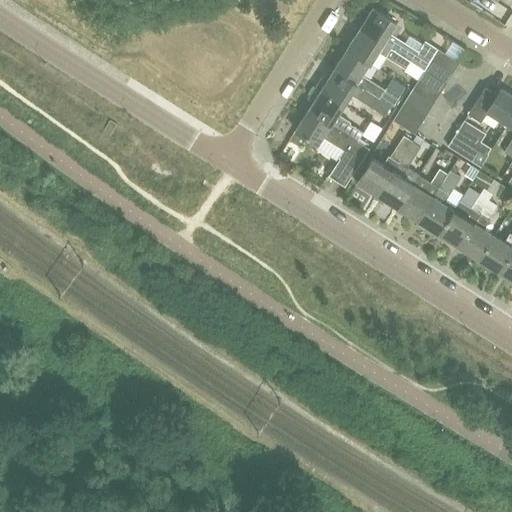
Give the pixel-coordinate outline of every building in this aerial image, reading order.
[(424,69),(431,59),(438,48),(425,40),(421,45),(418,50),(405,43),(389,32),(395,22),(372,8),(359,28),(416,64),(424,69)] [(359,28),(346,49),(369,64),(377,51),(405,69),(407,67),(412,70),(416,64),(359,28)] [(431,59),(453,72),(459,62),(438,48),(431,59)] [(369,64),(346,49),(334,69),(379,97),(384,89),(362,74),(369,64)] [(446,83),(453,72),(431,59),(424,69),(446,83)] [(316,86),(321,89),(344,103),(350,93),(373,107),(384,115),(390,105),(379,97),(334,69),(329,77),(326,75),(322,76),(316,86)] [(424,69),(418,79),(440,93),(446,83),(424,69)] [(434,103),(440,93),(418,79),(411,90),(434,103)] [(321,89),(316,86),(310,95),(311,99),(314,101),(308,109),(331,124),(357,140),(363,131),(350,123),(351,121),(338,113),(344,103),(321,89)] [(487,111),(507,124),(511,116),(511,94),(501,88),(498,94),(485,86),(468,113),(480,120),(487,111)] [(427,113),(434,103),(411,90),(406,99),(427,113)] [(406,99),(399,110),(421,123),(427,113),(406,99)] [(370,148),(357,140),(331,124),(308,109),(295,130),(318,144),(323,137),(344,150),(339,157),(340,158),(357,168),(370,148)] [(415,132),(421,123),(399,110),(393,119),(415,132)] [(511,116),(507,124),(511,126),(511,136),(503,151),(511,157),(511,116)] [(301,134),(295,130),(288,139),(295,143),(301,134)] [(489,153),(456,133),(448,146),(481,166),(489,153)] [(356,182),(376,195),(410,140),(403,135),(390,156),(388,155),(383,164),(371,157),(356,182)] [(376,195),(398,208),(413,183),(402,176),(421,146),(410,140),(376,195)] [(439,168),(430,182),(439,187),(448,173),(439,168)] [(418,221),(438,234),(454,209),(443,202),(449,194),(447,192),(459,174),(450,169),(448,173),(439,187),(433,196),(418,221)] [(413,183),(398,208),(418,221),(433,196),(413,183)] [(438,234),(458,246),(488,199),(492,193),(484,187),(471,207),(459,200),(454,209),(438,234)] [(479,259),(494,234),(484,228),(489,219),(488,218),(497,204),(488,199),(458,246),(479,259)] [(479,259),(499,272),(511,251),(511,231),(511,233),(509,232),(504,240),(494,234),(479,259)] [(511,280),(511,251),(499,272),(511,280)]
